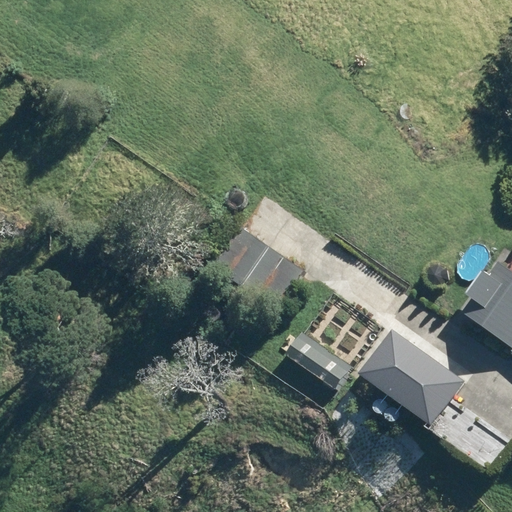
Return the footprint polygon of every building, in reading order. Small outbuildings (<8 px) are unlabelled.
[(399,116),(338,75),(314,109),(375,150),(399,116)] [(413,161),(401,175),(425,195),(437,180),(413,161)] [(355,258),(273,191),(221,254),(289,309),(319,271),(334,283),(355,258)] [(386,287),(359,266),(343,287),(370,308),(386,287)] [(511,269),(479,313),(511,338),(511,269)] [(362,359),(317,326),(295,354),(341,388),(362,359)] [(473,376),(444,359),(428,386),(439,393),(430,408),(447,418),(440,430),(467,447),(488,412),(461,396),(473,376)]
